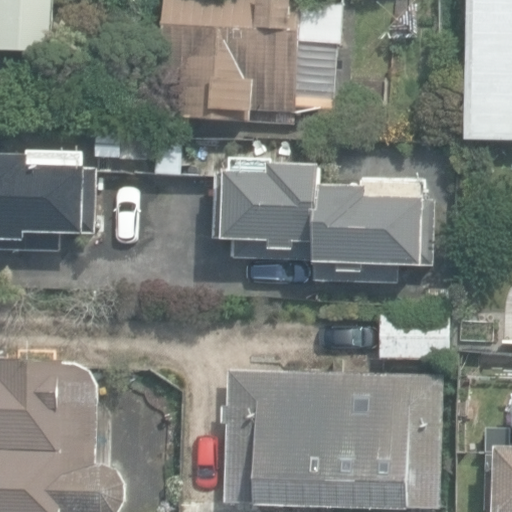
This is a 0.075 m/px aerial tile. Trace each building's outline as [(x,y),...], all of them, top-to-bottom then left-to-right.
[(0,0),(0,53),(58,54),(58,0),(0,0)] [(182,119),(257,123),(257,109),(296,112),(296,107),(336,109),(340,43),(344,43),(347,4),(304,2),(304,0),(169,0),(164,85),(184,86),(182,119)] [(511,0),(473,0),(470,138),(511,139),(511,0)] [(185,175),(186,147),(159,147),(159,174),(185,175)] [(0,157),(0,254),(51,257),(52,235),(100,237),(103,168),(84,167),(85,155),(33,153),(33,159),(0,157)] [(319,243),(324,186),(325,166),(235,163),(234,173),(230,173),(227,239),(237,240),(236,257),(294,259),(295,242),(319,243)] [(417,189),(324,186),(319,243),(318,280),(401,283),(402,266),(436,267),(438,200),(417,200),(417,189)] [(431,303),(456,303),(456,288),(432,288),(431,303)] [(385,359),(453,360),(453,316),(385,315),(385,359)] [(0,511),(125,511),(129,503),(129,485),(121,472),(108,472),(101,470),(103,388),(95,373),(80,363),(67,363),(4,362),(4,356),(0,355),(0,511)] [(336,507),(338,375),(232,372),(229,505),(336,507)] [(446,377),(338,375),(336,507),(443,510),(446,377)] [(511,511),(511,447),(499,447),(498,511),(511,511)]
